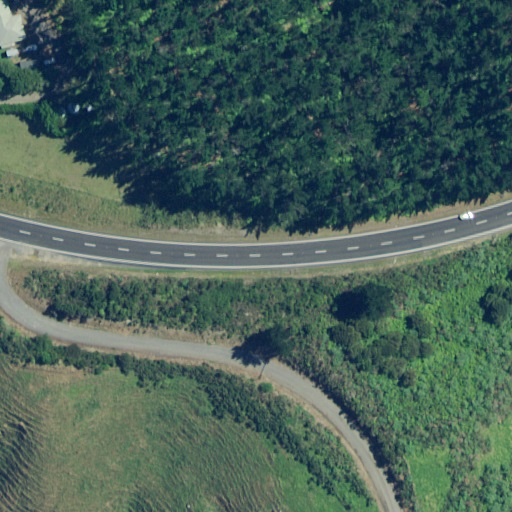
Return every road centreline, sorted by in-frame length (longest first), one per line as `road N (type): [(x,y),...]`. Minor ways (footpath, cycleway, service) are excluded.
road 1 (primary): [(0,223),(151,253),(252,252),(370,245),(511,210)]
road 2 (unclassified): [(0,282),(31,317),(60,330),(261,361),(311,391),(346,425),(372,458),(396,511)]
